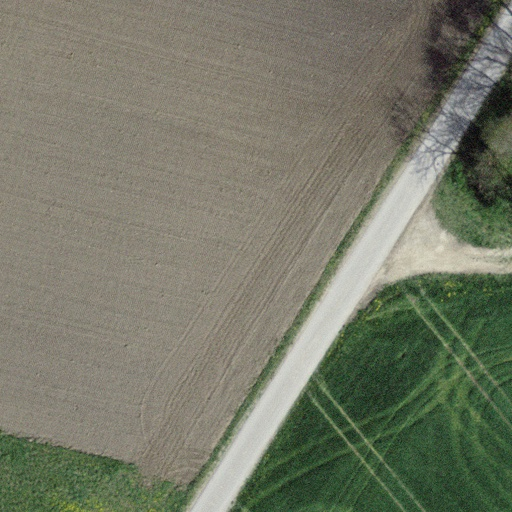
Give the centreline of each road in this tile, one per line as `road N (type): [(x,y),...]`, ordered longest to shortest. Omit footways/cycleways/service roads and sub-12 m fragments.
road 1 (unclassified): [(203,511),(511,27)]
road 2 (track): [(511,255),(362,261)]
